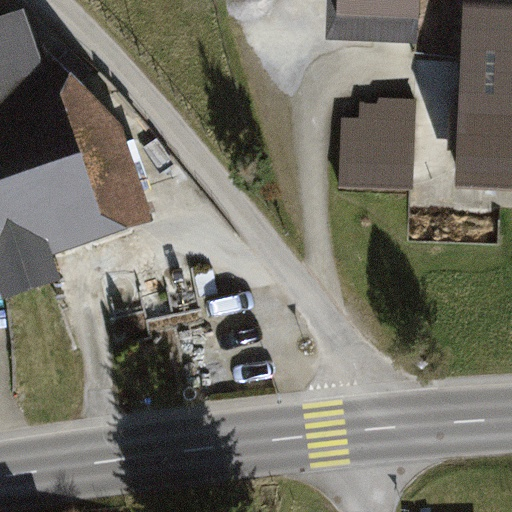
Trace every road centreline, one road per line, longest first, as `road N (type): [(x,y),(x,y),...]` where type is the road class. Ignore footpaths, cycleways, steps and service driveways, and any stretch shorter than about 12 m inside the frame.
road 1 (residential): [(50,0),(133,78),(324,317),(376,425)]
road 2 (secondary): [(0,480),(376,425)]
road 3 (track): [(431,66),(427,192),(511,195)]
road 4 (secondary): [(376,425),(511,419)]
